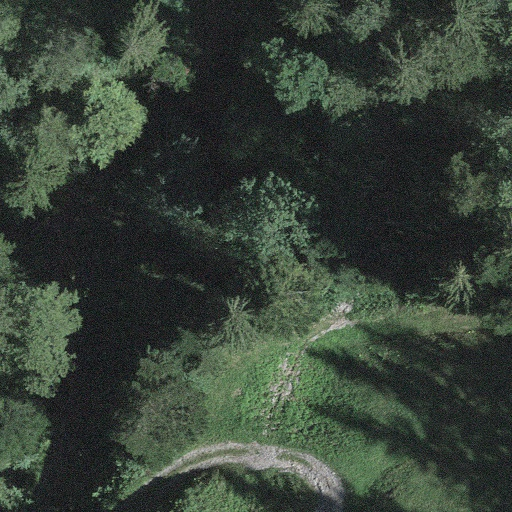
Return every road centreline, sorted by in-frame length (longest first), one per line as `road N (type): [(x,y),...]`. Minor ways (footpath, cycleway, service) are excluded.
road 1 (track): [(227,0),(182,85),(58,229),(44,263),(46,293),(83,358),(83,384),(39,511)]
road 2 (track): [(127,511),(171,470),(230,453),(295,458),(320,469),(335,484),(326,511)]
